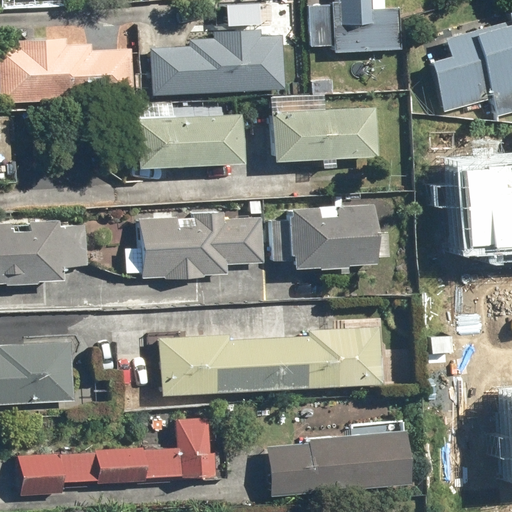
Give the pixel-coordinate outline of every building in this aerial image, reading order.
[(324,51),(391,48),(389,8),(378,8),(378,0),(330,0),(330,3),(299,4),(301,46),(323,45),(324,51)] [(435,112),(482,99),(487,115),(511,107),(511,8),(498,12),(500,20),(437,38),(441,54),(420,60),(435,112)] [(143,94),(276,89),(274,34),(253,35),(252,28),(204,30),(204,37),(180,38),(180,45),(141,46),(143,94)] [(0,101),(124,96),(122,49),(80,51),(80,44),(56,45),(56,37),(9,39),(10,47),(0,47),(0,101)] [(306,93),(329,92),(328,77),(305,78),(306,93)] [(262,161),(369,156),(366,107),(260,111),(262,161)] [(126,167),(230,162),(228,114),(123,118),(126,167)] [(283,267),(368,265),(367,204),(330,205),(330,215),(309,215),(309,206),(279,206),(280,253),(282,253),(283,267)] [(500,226),(489,226),(492,284),(508,283),(509,306),(511,306),(511,207),(500,208),(500,226)] [(137,277),(223,272),(222,262),(259,260),(257,216),(220,217),(220,209),(188,210),(189,224),(173,225),(172,214),(134,216),(137,277)] [(0,281),(53,279),(52,265),(85,264),(83,224),(50,226),(50,219),(0,221),(0,281)] [(156,392),(375,381),(372,325),(302,329),(302,334),(222,338),(222,332),(153,336),(156,392)] [(0,401),(69,398),(65,339),(0,342),(0,401)] [(138,475),(208,472),(207,449),(202,450),(200,416),(169,417),(170,445),(136,447),(136,444),(88,446),(88,450),(12,454),(14,494),(56,492),(56,479),(90,478),(91,481),(138,478),(138,475)] [(310,493),(405,484),(400,428),(303,437),(303,440),(260,444),(264,494),(309,490),(310,493)]
